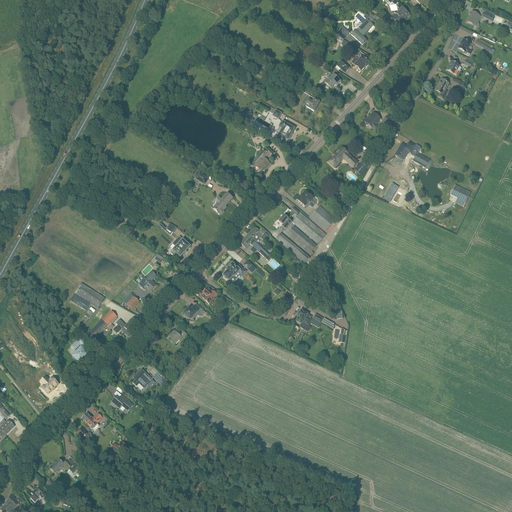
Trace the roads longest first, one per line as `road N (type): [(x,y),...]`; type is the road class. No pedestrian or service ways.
road 1 (residential): [(200,273),(238,303),(283,313),(446,47),(454,20),(445,6)]
road 2 (tertiary): [(200,273),(445,6)]
road 3 (primary): [(0,275),(144,0)]
road 4 (tertiary): [(0,477),(200,273)]
